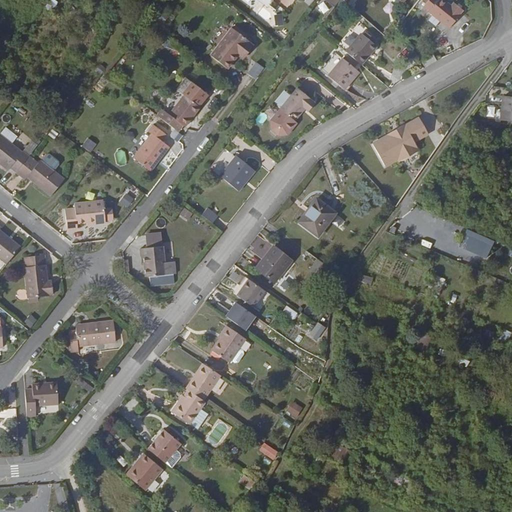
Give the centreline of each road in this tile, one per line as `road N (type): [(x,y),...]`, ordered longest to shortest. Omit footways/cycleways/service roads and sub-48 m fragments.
road 1 (track): [(253,511),(314,409),(350,277),(511,48)]
road 2 (residential): [(163,330),(317,143),(503,46)]
road 3 (residential): [(0,472),(41,469),(62,452),(163,330)]
road 4 (residential): [(88,269),(210,120)]
road 5 (residential): [(0,389),(88,269)]
